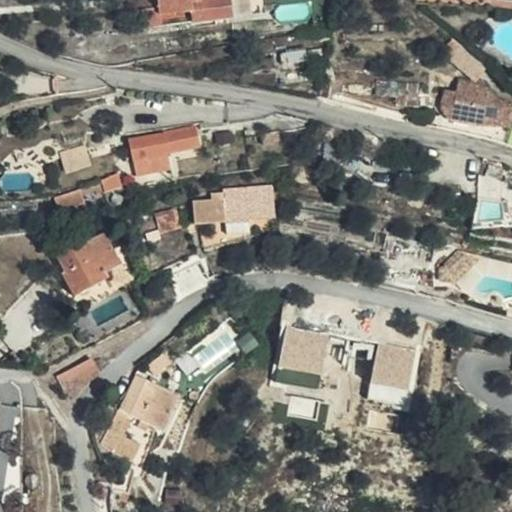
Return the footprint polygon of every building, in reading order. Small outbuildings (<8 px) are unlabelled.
[(210,39),(252,34),(249,14),(221,17),(220,6),(172,10),(172,5),(134,7),(135,23),(159,24),(162,44),(180,43),(181,36),(209,34),(210,39)] [(469,101),(498,105),(486,88),(470,85),(468,98),(455,95),(449,117),(466,118),(469,101)] [(466,118),(464,131),(511,135),(511,110),(498,105),(469,101),(466,118)] [(149,163),(214,154),(217,153),(213,132),(145,144),(149,163)] [(68,170),(92,163),(87,146),(63,153),(68,170)] [(511,187),(494,185),(489,208),(511,210),(511,187)] [(113,191),(63,204),(71,231),(99,221),(93,204),(102,201),(104,204),(116,201),(113,191)] [(220,214),(205,217),(206,229),(236,225),(236,229),(263,226),(263,221),(287,218),(285,193),(272,193),(271,195),(261,195),(257,199),(228,202),(228,206),(219,208),(220,214)] [(178,207),(158,210),(161,229),(181,226),(178,207)] [(204,209),(205,217),(220,214),(219,208),(204,209)] [(84,305),(120,292),(117,282),(132,276),(118,242),(71,261),(77,280),(74,282),(84,305)] [(469,287),(494,260),(473,253),(456,274),(455,284),(468,286),(469,287)] [(454,272),(456,274),(465,262),(462,260),(458,264),(454,272)] [(319,305),(314,328),(334,332),(339,310),(319,305)] [(324,372),(331,331),(286,324),(279,365),(324,372)] [(368,397),(409,406),(422,349),(381,340),(368,397)] [(154,374),(170,360),(164,351),(148,366),(154,374)] [(67,392),(98,375),(89,358),(57,373),(67,392)] [(139,375),(121,409),(132,415),(162,429),(177,395),(139,375)] [(132,415),(121,409),(116,407),(97,440),(117,455),(135,463),(141,444),(122,435),(132,415)] [(180,502),(182,482),(168,480),(164,502),(180,502)]
